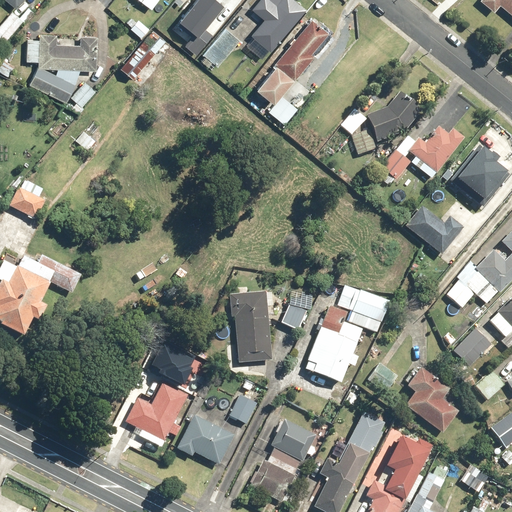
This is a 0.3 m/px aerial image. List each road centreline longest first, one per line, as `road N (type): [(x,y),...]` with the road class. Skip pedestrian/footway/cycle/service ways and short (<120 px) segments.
road 1 (secondary): [(0,429),(161,511)]
road 2 (residential): [(387,0),(511,101)]
